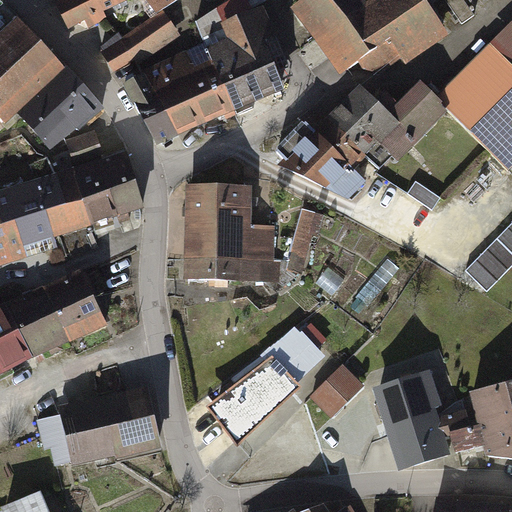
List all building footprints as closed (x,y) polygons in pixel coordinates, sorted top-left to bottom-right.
[(62,0),(75,29),(90,23),(93,27),(111,20),(108,12),(136,0),(152,0),(165,11),(182,0),(62,0)] [(324,34),(372,1),(371,0),(308,0),(303,4),(324,34)] [(374,0),(372,1),(324,34),(348,70),(364,58),(380,72),(449,24),(434,3),(432,0),(374,0)] [(237,39),(137,86),(163,143),(296,81),(277,40),(283,38),(267,4),(229,22),(237,39)] [(168,11),(106,51),(127,83),(189,44),(168,11)] [(71,66),(22,16),(0,37),(0,106),(14,121),(25,110),(71,66)] [(511,25),(442,98),(452,108),(511,164),(511,162),(511,25)] [(105,101),(71,66),(25,110),(59,145),(105,101)] [(328,124),(362,156),(377,171),(394,153),(402,160),(452,108),(442,98),(426,83),(401,109),(383,92),(374,102),(361,90),(328,124)] [(351,167),(317,135),(306,124),(285,145),(298,157),(293,163),(348,197),(364,180),(351,167)] [(317,135),(351,167),(362,156),(328,124),(317,135)] [(104,151),(96,130),(68,141),(77,162),(104,151)] [(108,158),(126,209),(149,201),(131,150),(108,158)] [(80,167),(98,218),(126,209),(108,158),(80,167)] [(50,205),(59,232),(98,218),(80,167),(59,175),(68,199),(50,205)] [(14,190),(34,246),(61,236),(59,232),(50,205),(68,199),(59,175),(14,190)] [(444,199),(420,183),(411,196),(435,213),(444,199)] [(190,222),(251,222),(252,185),(190,184),(190,222)] [(0,257),(34,246),(14,190),(0,195),(0,257)] [(307,274),(325,214),(307,209),(289,269),(307,274)] [(251,222),(190,222),(189,255),(274,256),(275,227),(251,226),(251,222)] [(511,227),(466,274),(488,295),(511,269),(511,227)] [(274,256),(189,255),(189,280),(274,281),(274,256)] [(51,284),(75,338),(112,322),(88,268),(51,284)] [(75,338),(51,284),(15,301),(40,355),(75,338)] [(0,308),(0,349),(10,370),(40,355),(15,301),(0,308)] [(327,358),(301,328),(269,354),(275,361),(223,405),(249,436),(305,384),(301,379),(327,358)] [(0,375),(10,370),(0,349),(0,375)] [(368,388),(345,365),(313,396),(336,419),(368,388)] [(392,426),(450,409),(439,372),(381,389),(392,426)] [(477,401),(487,436),(494,457),(511,458),(511,386),(475,393),(477,401)] [(168,450),(155,388),(71,406),(73,418),(47,424),(56,466),(80,461),(81,469),(168,450)] [(450,409),(392,426),(402,461),(455,445),(487,436),(477,401),(450,409)] [(55,511),(46,491),(8,508),(9,511),(55,511)] [(462,504),(441,502),(440,511),(511,511),(511,505),(464,500),(462,504)] [(297,511),(350,511),(343,503),(302,508),(297,511)]
